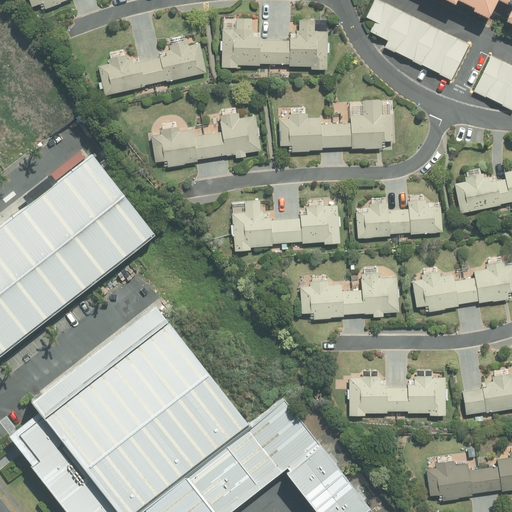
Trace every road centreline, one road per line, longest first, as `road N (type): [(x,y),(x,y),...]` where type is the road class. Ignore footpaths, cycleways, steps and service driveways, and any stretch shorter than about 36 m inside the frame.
road 1 (residential): [(183,192),(283,175),(397,171),(427,148),(445,109)]
road 2 (residential): [(323,345),(453,342),(511,328)]
road 3 (residential): [(445,109),(368,55),(340,0)]
